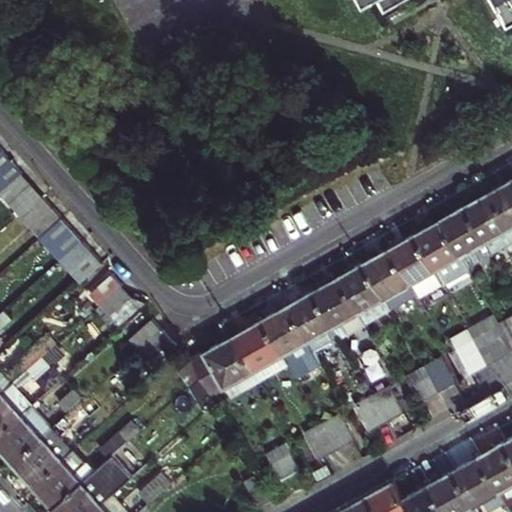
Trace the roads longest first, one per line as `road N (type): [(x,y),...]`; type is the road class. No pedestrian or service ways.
road 1 (residential): [(0,111),(167,297),(188,307),(211,302),(511,135)]
road 2 (residential): [(298,511),(511,391)]
